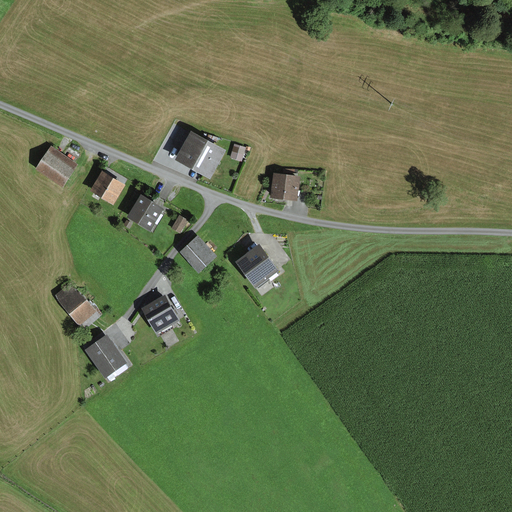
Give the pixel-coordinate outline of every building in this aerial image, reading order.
[(180,159),(209,175),(222,151),(181,129),(173,144),(183,150),(184,151),(180,159)] [(54,147),(38,169),(68,190),(84,167),(54,147)] [(95,191),(111,201),(121,185),(105,174),(100,183),(95,191)] [(298,178),(276,175),(275,181),(273,196),(295,199),(298,178)] [(129,219),(150,232),(164,210),(146,199),(143,197),(129,219)] [(180,216),(172,228),(180,232),(187,221),(180,216)] [(202,235),(184,254),(204,274),(222,255),(202,235)] [(259,248),(240,263),(259,288),(279,273),(261,250),(259,248)] [(74,284),(58,297),(81,324),(97,310),(74,284)] [(165,298),(145,310),(159,334),(179,323),(174,314),(165,298)] [(107,337),(88,350),(109,381),(128,367),(107,337)]
